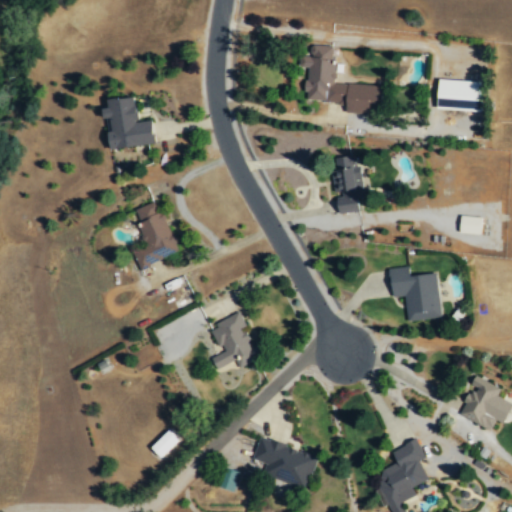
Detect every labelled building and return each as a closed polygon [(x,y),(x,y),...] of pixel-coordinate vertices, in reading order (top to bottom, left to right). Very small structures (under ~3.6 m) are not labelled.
[(381,86),(334,82),(335,61),(331,60),(332,46),(311,44),(310,57),(306,57),(303,100),(346,103),(345,112),(379,114),(381,86)] [(437,107),(481,109),(482,81),(438,79),(437,107)] [(109,149),(153,143),(151,120),(137,122),(133,96),(107,100),(108,108),(101,109),(102,118),(109,117),(111,131),(107,131),(109,149)] [(358,211),(356,198),(363,197),(359,164),(354,165),(352,155),(334,157),(336,170),(331,171),(334,195),(335,195),(338,214),(358,211)] [(132,210),(147,245),(132,251),(139,268),(177,252),(156,200),(132,210)] [(479,234),(480,216),(459,215),(458,232),(479,234)] [(440,317),(435,273),(409,276),(408,266),(388,268),(391,297),(403,296),(406,321),(440,317)] [(238,368),(262,355),(256,343),(251,346),(241,328),(245,326),(237,312),(208,327),(221,352),(210,357),(216,369),(233,359),(238,368)] [(458,414),(489,430),(496,417),(486,412),(499,388),(474,375),(470,384),(472,386),(458,414)] [(149,447),(159,457),(177,440),(167,430),(149,447)] [(316,455),(258,437),(252,458),(268,464),(264,473),(306,487),(316,455)] [(427,479),(418,460),(424,458),(415,439),(390,451),(396,463),(374,473),(392,511),(405,511),(400,502),(415,495),(411,487),(427,479)] [(233,491),(237,471),(223,468),(219,487),(233,491)]
